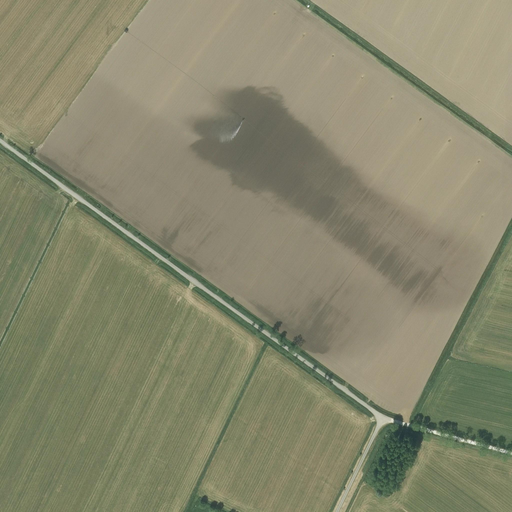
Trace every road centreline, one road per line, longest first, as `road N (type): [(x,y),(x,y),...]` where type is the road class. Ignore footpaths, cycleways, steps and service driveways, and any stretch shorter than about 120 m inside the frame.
road 1 (unclassified): [(381,418),(0,140)]
road 2 (unclassified): [(511,453),(381,418)]
